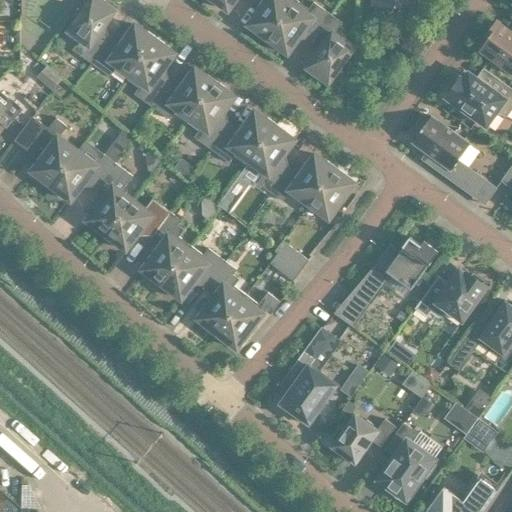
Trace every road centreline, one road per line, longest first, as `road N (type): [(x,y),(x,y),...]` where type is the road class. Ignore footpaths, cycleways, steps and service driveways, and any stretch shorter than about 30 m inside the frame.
road 1 (residential): [(0,207),(225,405)]
road 2 (residential): [(225,405),(403,181)]
road 3 (residential): [(366,155),(150,0)]
road 4 (residential): [(366,155),(479,0)]
road 5 (residential): [(225,405),(346,511)]
road 6 (residential): [(511,258),(403,181)]
